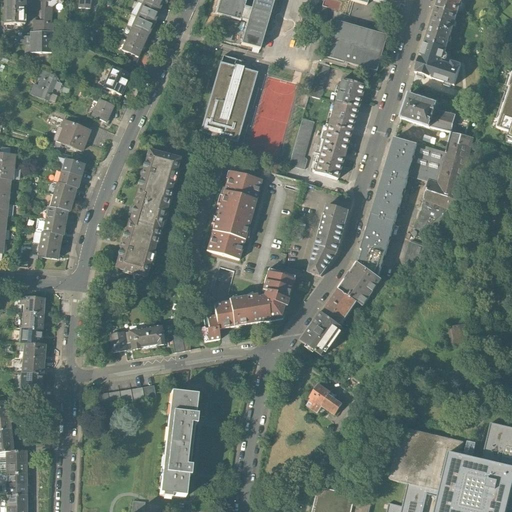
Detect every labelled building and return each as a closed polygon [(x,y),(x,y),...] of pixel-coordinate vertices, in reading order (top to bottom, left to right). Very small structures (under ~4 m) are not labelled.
[(27,25),(26,0),(0,0),(1,25),(27,25)] [(40,0),(40,21),(63,22),(63,0),(40,0)] [(98,0),(73,0),(73,9),(98,9),(98,0)] [(159,12),(164,1),(162,0),(143,0),(141,4),(159,12)] [(254,0),(251,10),(243,8),(245,3),(234,0),(220,0),(216,14),(240,21),(240,20),(248,22),(241,45),(259,50),(273,0),(347,0),(366,5),(367,0),(369,0),(388,5),(389,0),(254,0)] [(439,0),(436,8),(456,15),(461,0),(439,0)] [(154,24),(159,12),(141,4),(136,16),(154,24)] [(430,27),(425,43),(446,49),(456,15),(436,8),(430,27)] [(136,16),(131,27),(148,35),(154,24),(136,16)] [(386,37),(336,22),(326,58),(375,72),(386,37)] [(131,27),(126,39),(143,46),(148,35),(131,27)] [(57,30),(28,30),(28,57),(57,57),(57,30)] [(138,58),(143,46),(126,39),(121,51),(138,58)] [(446,49),(425,43),(416,74),(431,79),(454,86),(460,66),(452,63),(451,66),(441,63),(446,49)] [(221,63),(220,63),(199,134),(237,144),(257,74),(234,67),(236,60),(223,57),(221,63)] [(329,67),(318,64),(309,97),(319,100),(329,67)] [(130,77),(107,66),(98,85),(121,96),(130,77)] [(58,78),(41,71),(31,96),(48,103),(58,78)] [(511,73),(508,72),(503,86),(506,86),(492,125),(508,131),(506,136),(511,138),(511,73)] [(341,81),(334,104),(357,111),(364,87),(341,81)] [(62,91),(68,93),(70,85),(64,83),(62,91)] [(435,112),(438,105),(409,96),(401,120),(413,124),(430,129),(435,112)] [(116,108),(92,98),(84,116),(108,126),(116,108)] [(334,104),(327,127),(350,134),(357,111),(334,104)] [(454,116),(435,112),(430,129),(451,133),(454,116)] [(314,123),(302,120),(289,166),(304,170),(307,161),(306,160),(304,159),(314,123)] [(81,152),(89,132),(65,122),(57,143),(81,152)] [(337,180),(350,134),(327,127),(314,173),(337,180)] [(445,154),(417,146),(407,176),(428,181),(424,199),(412,229),(410,233),(414,236),(421,231),(427,239),(451,217),(447,212),(449,210),(446,207),(453,210),(465,193),(463,191),(469,168),(465,167),(472,138),(451,133),(445,154)] [(388,158),(383,174),(406,181),(407,176),(417,146),(394,140),(389,155),(388,158)] [(146,149),(135,190),(170,200),(182,159),(146,149)] [(0,170),(12,172),(14,159),(0,157),(0,170)] [(63,165),(59,177),(80,184),(84,172),(63,165)] [(0,183),(11,185),(12,172),(0,170),(0,183)] [(227,172),(205,252),(239,261),(247,236),(262,182),(227,172)] [(377,195),(371,214),(394,221),(406,181),(383,174),(377,195)] [(59,177),(55,189),(76,196),(80,184),(59,177)] [(0,196),(9,198),(11,185),(0,183),(0,196)] [(55,189),(52,201),(72,207),(76,196),(55,189)] [(135,190),(125,227),(160,236),(170,200),(135,190)] [(0,209),(8,210),(9,198),(0,196),(0,209)] [(52,201),(48,212),(69,219),(72,207),(52,201)] [(307,273),(321,276),(337,254),(349,211),(326,204),(321,221),(314,245),(308,269),(307,273)] [(357,263),(376,276),(394,221),(371,214),(362,241),(360,249),(362,250),(357,263)] [(45,215),(43,228),(65,232),(67,220),(45,215)] [(147,280),(160,236),(125,227),(113,270),(147,280)] [(43,228),(40,240),(62,245),(65,232),(43,228)] [(40,240),(38,253),(60,257),(62,245),(40,240)] [(38,253),(35,265),(57,270),(60,257),(38,253)] [(338,289),(356,302),(362,306),(380,279),(376,276),(357,263),(347,277),(338,289)] [(290,273),(268,267),(261,295),(258,296),(230,300),(221,302),(214,303),(215,314),(208,315),(204,315),(206,330),(204,330),(206,342),(221,339),(220,329),(226,328),(238,327),(284,319),(296,275),(290,273)] [(322,313),(340,326),(356,302),(338,289),(330,301),(322,313)] [(43,315),(44,300),(22,298),(22,306),(24,306),(23,314),(43,315)] [(310,329),(301,342),(322,357),(342,328),(340,326),(322,313),(310,329)] [(42,330),(43,315),(23,314),(22,329),(42,330)] [(462,345),(459,326),(443,329),(446,348),(462,345)] [(147,329),(149,344),(164,342),(163,327),(147,329)] [(41,345),(42,330),(22,329),(21,344),(41,345)] [(149,344),(147,329),(132,331),(133,340),(140,339),(141,345),(149,344)] [(133,340),(132,331),(115,333),(118,352),(135,350),(133,340)] [(176,337),(178,352),(190,351),(188,336),(176,337)] [(43,361),(45,346),(41,345),(21,344),(20,352),(24,352),(23,359),(43,361)] [(42,376),(43,361),(23,359),(22,374),(42,376)] [(41,390),(42,376),(22,374),(21,389),(41,390)] [(156,398),(154,386),(92,396),(94,407),(156,398)] [(330,395),(319,387),(310,400),(312,401),(307,407),(318,415),(323,408),(335,417),(342,407),(329,397),(330,395)] [(189,393),(169,391),(157,495),(186,498),(189,473),(195,421),(198,394),(189,393)] [(0,419),(9,419),(8,407),(4,408),(3,402),(0,402),(0,419)] [(0,430),(10,430),(9,419),(0,419),(0,430)] [(507,511),(511,499),(511,494),(511,429),(492,425),(483,462),(461,457),(465,443),(402,428),(390,481),(409,485),(403,508),(390,504),(387,511),(507,511)] [(0,441),(12,441),(10,430),(0,430),(0,441)] [(13,452),(12,441),(0,441),(0,453),(5,453),(6,453),(6,452),(13,452)] [(26,463),(26,452),(13,452),(6,452),(6,453),(5,453),(6,464),(26,463)] [(26,474),(26,463),(6,464),(6,475),(26,474)] [(26,486),(26,474),(6,475),(6,486),(26,486)] [(26,497),(26,486),(6,486),(6,497),(26,497)] [(369,511),(372,501),(319,489),(313,511),(369,511)] [(0,507),(26,508),(26,497),(6,497),(0,496),(0,507)] [(131,511),(144,511),(145,502),(133,501),(131,511)]
